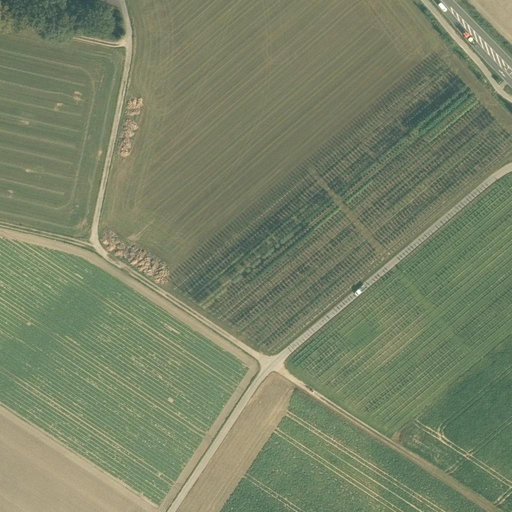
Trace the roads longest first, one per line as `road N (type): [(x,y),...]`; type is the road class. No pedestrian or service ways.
road 1 (track): [(493,511),(88,245),(0,224)]
road 2 (track): [(171,511),(263,375),(511,167)]
road 3 (track): [(88,245),(129,49),(0,20)]
